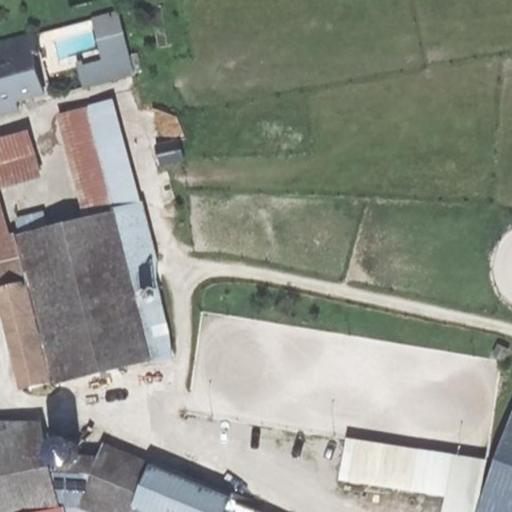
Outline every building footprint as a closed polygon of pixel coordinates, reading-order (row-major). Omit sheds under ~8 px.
[(92,20),(103,60),(128,54),(117,13),(92,20)] [(0,113),(18,109),(16,102),(37,96),(33,81),(41,78),(47,77),(36,35),(0,44),(0,113)] [(103,60),(79,67),(85,87),(134,74),(128,54),(103,60)] [(45,94),(41,78),(33,81),(37,96),(45,94)] [(112,103),(105,105),(134,217),(144,214),(142,206),(139,207),(112,103)] [(27,274),(54,383),(171,354),(160,307),(139,313),(128,265),(154,258),(144,214),(134,217),(105,105),(65,115),(92,218),(67,224),(18,236),(27,274)] [(0,182),(39,171),(30,139),(0,147),(0,182)] [(0,286),(25,391),(54,383),(27,274),(17,277),(6,239),(0,219),(0,286)] [(18,236),(6,239),(17,277),(27,274),(18,236)] [(154,282),(154,258),(128,265),(139,313),(160,307),(154,282)] [(511,511),(511,423),(481,509),(488,511),(511,511)] [(0,511),(63,511),(62,504),(83,504),(100,511),(259,511),(106,447),(98,467),(80,461),(76,466),(68,467),(60,466),(53,466),(46,433),(0,443),(0,511)] [(76,466),(80,461),(82,455),(82,450),(80,444),(76,439),(68,436),(61,438),(55,443),(53,451),(54,457),(56,462),(60,466),(68,467),(76,466)] [(445,511),(475,511),(477,502),(482,462),(351,443),(345,480),(446,496),(445,511)]
